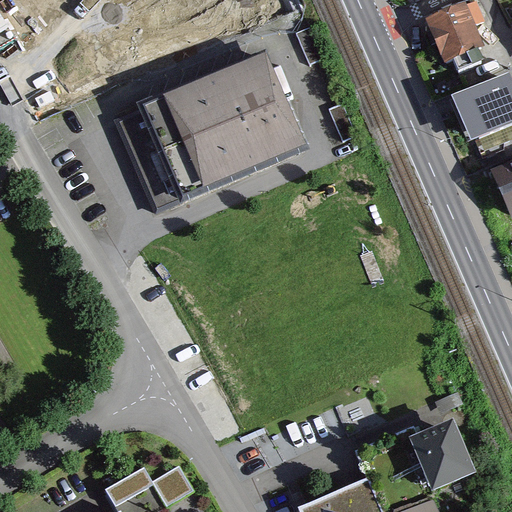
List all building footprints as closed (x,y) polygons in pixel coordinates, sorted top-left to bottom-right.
[(415,25),(431,66),(479,48),(463,7),(415,25)] [(255,69),(130,124),(169,212),(294,157),(255,69)] [(451,106),(472,151),(511,132),(511,85),(510,80),(451,106)] [(511,162),(476,176),(494,222),(511,214),(511,162)] [(415,449),(421,446),(414,430),(357,455),(370,484),(306,511),(449,511),(440,492),(435,494),(415,449)] [(421,446),(415,449),(435,494),(440,492),(472,478),(452,433),(421,446)]
